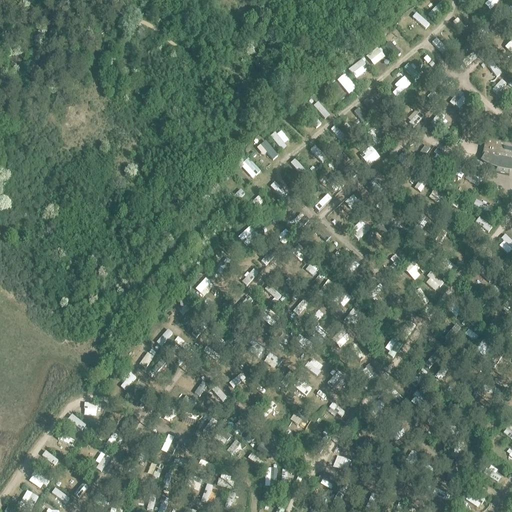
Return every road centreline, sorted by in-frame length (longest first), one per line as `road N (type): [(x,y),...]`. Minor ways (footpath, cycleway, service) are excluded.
road 1 (track): [(0,499),(67,408),(94,397),(143,420),(75,511)]
road 2 (track): [(456,0),(403,59),(306,141)]
